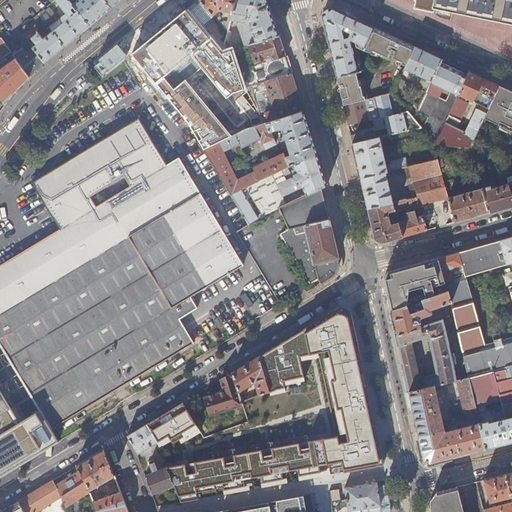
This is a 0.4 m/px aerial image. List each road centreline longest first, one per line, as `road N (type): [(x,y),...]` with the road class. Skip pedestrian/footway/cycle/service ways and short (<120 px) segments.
road 1 (residential): [(0,494),(349,284),(366,264)]
road 2 (tertiary): [(366,264),(291,7)]
road 3 (primary): [(0,156),(58,86),(168,0)]
road 4 (residential): [(361,0),(511,70)]
road 5 (tertiary): [(511,221),(366,264)]
